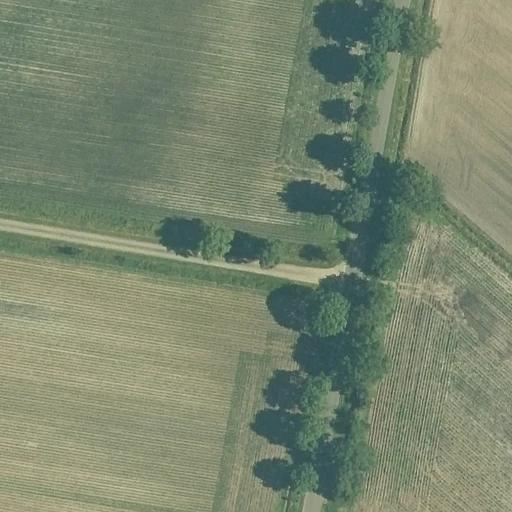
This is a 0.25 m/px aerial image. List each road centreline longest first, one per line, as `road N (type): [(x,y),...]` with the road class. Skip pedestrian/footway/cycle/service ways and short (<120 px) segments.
road 1 (unclassified): [(354,290),(0,231)]
road 2 (unclassified): [(354,290),(404,0)]
road 3 (unclassified): [(313,511),(354,290)]
